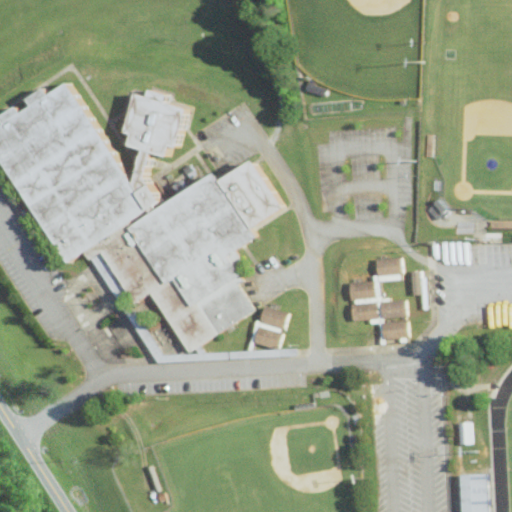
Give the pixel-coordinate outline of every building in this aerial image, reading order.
[(0,169),(60,263),(79,251),(83,258),(96,250),(130,304),(145,295),(183,355),(255,309),(239,283),(244,280),(229,255),(259,236),(254,228),(287,208),(253,153),(214,178),(208,169),(159,200),(144,177),(151,154),(160,157),(163,146),(175,149),(187,108),(167,102),(169,95),(145,88),(143,94),(130,90),(118,129),(124,131),(120,144),(136,149),(126,182),(61,81),(42,93),(37,85),(17,99),(21,105),(14,109),(9,102),(0,108),(0,169)] [(376,258),(377,275),(402,273),(401,256),(376,258)] [(350,282),(351,299),(376,297),(375,280),(350,282)] [(382,300),(383,317),(408,315),(407,298),(382,300)] [(352,303),(354,320),(379,318),(377,301),(352,303)] [(260,305),(255,320),(282,328),(286,313),(260,305)] [(383,322),(385,339),(410,337),(408,320),(383,322)] [(256,326),(251,341),(277,349),(282,334),(256,326)] [(471,443),(470,421),(456,422),(457,444),(471,443)]
